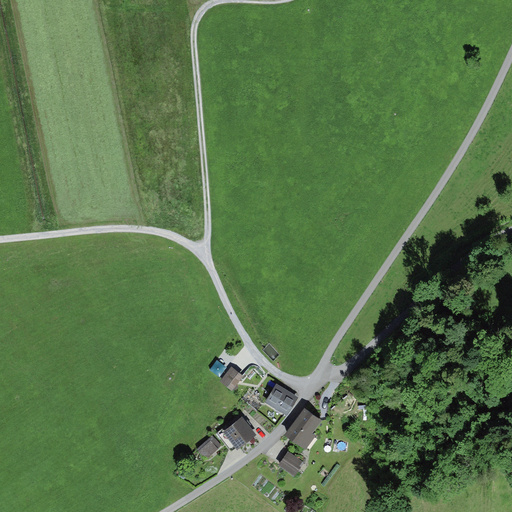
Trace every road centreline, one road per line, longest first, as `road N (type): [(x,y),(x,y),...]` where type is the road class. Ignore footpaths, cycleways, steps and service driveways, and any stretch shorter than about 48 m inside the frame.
road 1 (track): [(0,237),(110,224),(163,227),(207,256),(262,358),(317,388),(373,352),(468,264),(511,244)]
road 2 (residential): [(511,58),(317,388),(263,447),(176,511)]
road 3 (track): [(211,0),(192,27),(207,256)]
road 4 (track): [(146,225),(98,0)]
